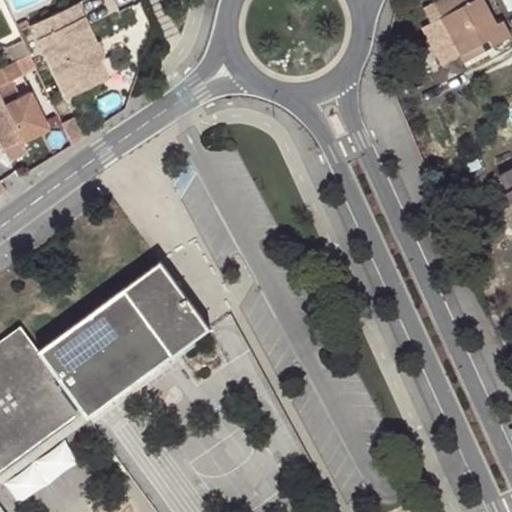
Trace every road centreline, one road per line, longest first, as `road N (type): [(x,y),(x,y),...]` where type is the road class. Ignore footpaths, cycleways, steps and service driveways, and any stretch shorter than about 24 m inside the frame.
road 1 (tertiary): [(289,94),(333,151),(496,511)]
road 2 (tertiary): [(511,471),(352,115),(350,70)]
road 3 (unclassified): [(202,83),(0,230)]
